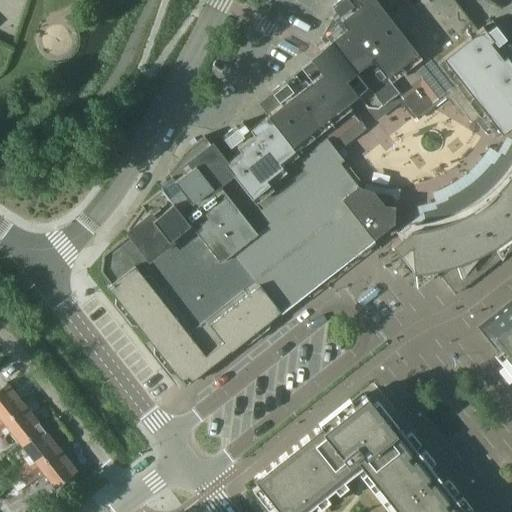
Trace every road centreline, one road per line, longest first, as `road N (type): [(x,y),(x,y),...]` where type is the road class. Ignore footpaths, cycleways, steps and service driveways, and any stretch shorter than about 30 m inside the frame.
road 1 (residential): [(196,477),(374,341),(347,307),(335,304),(165,436)]
road 2 (residential): [(165,436),(40,264)]
road 3 (tertiary): [(40,264),(126,176),(169,99)]
road 4 (residential): [(129,501),(0,345)]
road 5 (residential): [(169,99),(206,116),(223,109),(282,0)]
